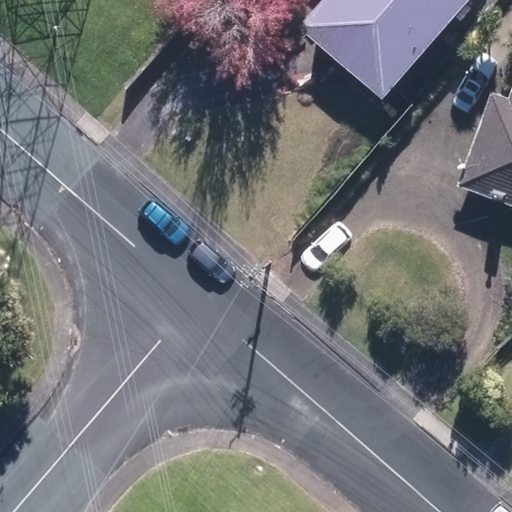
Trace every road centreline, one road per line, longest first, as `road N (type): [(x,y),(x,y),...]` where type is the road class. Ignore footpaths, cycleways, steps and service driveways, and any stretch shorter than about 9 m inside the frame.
road 1 (residential): [(440,511),(195,297)]
road 2 (residential): [(11,511),(195,297)]
road 3 (residential): [(195,297),(0,128)]
